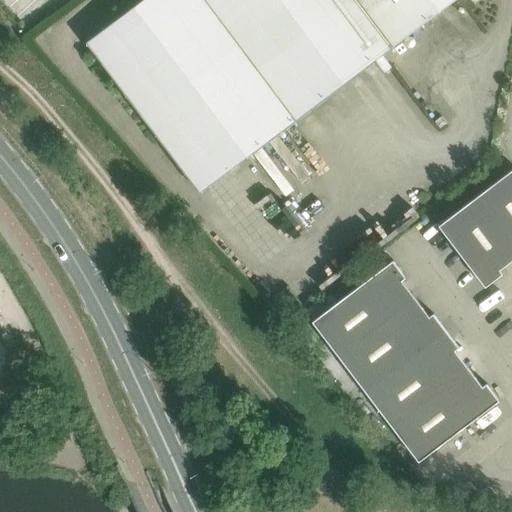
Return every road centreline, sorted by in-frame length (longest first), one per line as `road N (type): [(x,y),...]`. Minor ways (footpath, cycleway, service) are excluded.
road 1 (secondary): [(195,511),(109,319),(0,158)]
road 2 (residential): [(0,453),(36,460),(62,453),(72,429),(57,380),(0,283)]
